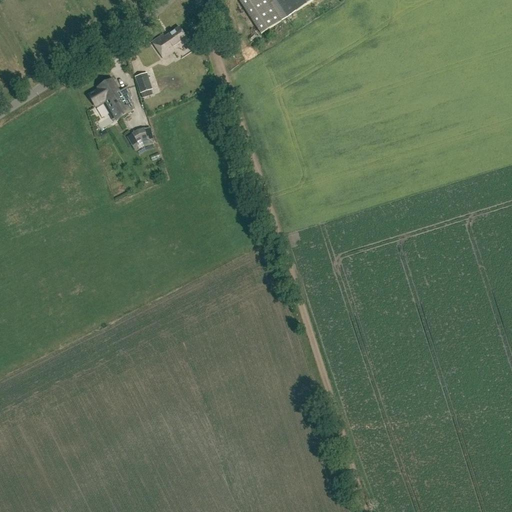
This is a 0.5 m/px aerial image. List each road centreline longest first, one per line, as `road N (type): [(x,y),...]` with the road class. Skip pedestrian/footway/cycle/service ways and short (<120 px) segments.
road 1 (track): [(197,0),(364,511)]
road 2 (unclassified): [(0,112),(168,0)]
